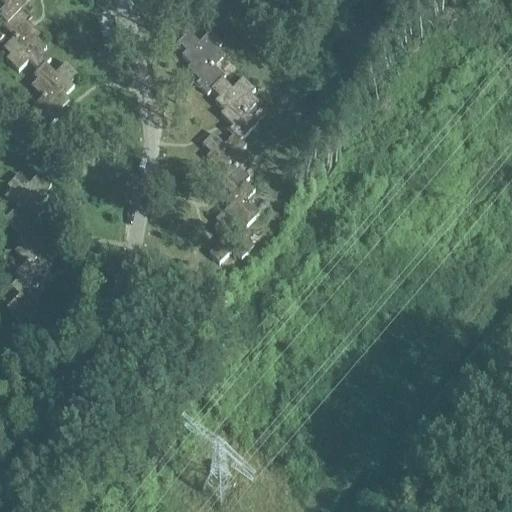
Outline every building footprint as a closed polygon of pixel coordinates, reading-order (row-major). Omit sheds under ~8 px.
[(0,0),(0,3),(6,9),(0,15),(0,19),(7,26),(20,12),(27,19),(33,13),(22,2),(24,0),(0,0)] [(20,12),(7,26),(3,30),(14,41),(4,52),(11,58),(6,63),(19,74),(29,64),(39,74),(46,67),(51,63),(43,55),(47,50),(38,41),(41,38),(28,25),(31,22),(27,19),(20,12)] [(223,82),(225,80),(214,70),(225,59),(218,52),(222,48),(210,36),(200,46),(189,36),(178,47),(186,56),(182,60),(191,69),(187,72),(200,85),(197,88),(208,98),(212,94),(223,82)] [(39,74),(34,79),(38,83),(32,90),(42,101),(32,112),(50,129),(60,119),(57,115),(69,102),(66,99),(75,90),(70,86),(78,77),(67,66),(56,77),(46,67),(39,74)] [(234,137),(241,144),(258,126),(247,116),(258,105),(251,98),(255,94),(243,82),(233,92),(223,82),(212,94),(219,101),(215,106),(224,115),(221,118),(233,131),(231,134),(234,137)] [(234,137),(224,147),(214,137),(202,149),(210,157),(206,161),(215,170),(211,174),(224,186),(221,189),(225,192),(232,199),(246,185),(250,182),(239,171),(249,160),(243,153),(247,149),(241,144),(234,137)] [(6,222),(23,239),(24,239),(30,233),(33,229),(30,226),(43,213),(39,210),(48,200),(44,196),(52,188),(40,177),(30,188),(19,177),(8,189),(12,194),(5,200),(16,211),(6,222)] [(232,199),(225,192),(219,198),(230,209),(216,224),(219,227),(225,233),(239,219),(249,228),(261,216),(247,202),(255,194),(246,185),(232,199)] [(219,227),(213,233),(224,243),(210,258),(219,267),(233,254),(242,263),(254,250),(241,236),(249,228),(239,219),(225,233),(219,227)] [(24,239),(23,239),(18,244),(22,248),(16,255),(27,266),(16,277),(20,280),(34,293),(40,287),(44,284),(41,281),(53,268),(49,264),(58,255),(54,251),(62,243),(50,232),(40,242),(30,233),(24,239)] [(6,312),(18,324),(28,314),(41,327),(48,321),(51,318),(36,304),(46,293),(40,287),(34,293),(20,280),(11,290),(19,298),(6,312)] [(28,314),(18,324),(27,332),(13,345),(26,358),(35,349),(48,362),(58,352),(43,338),(54,327),(48,321),(41,327),(28,314)]
